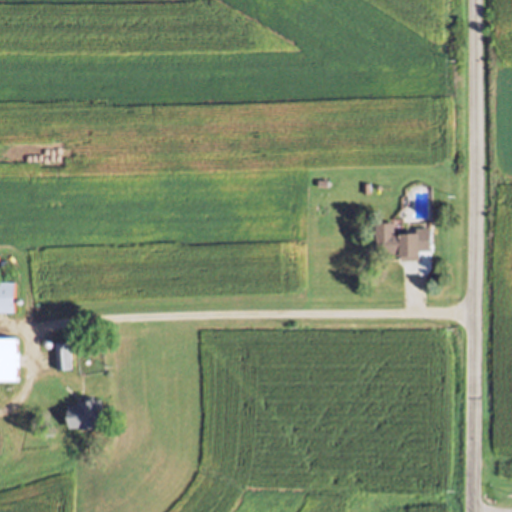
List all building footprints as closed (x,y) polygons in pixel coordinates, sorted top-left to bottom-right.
[(421,231),(422,255),(401,256),(401,252),(383,253),(383,246),(377,246),(375,222),(394,221),(395,233),(421,231)] [(0,282),(16,282),(16,313),(0,313),(0,282)] [(0,337),(19,337),(19,382),(0,382),(0,337)] [(72,343),(75,371),(58,373),(55,344),(72,343)] [(69,406),(80,405),(80,401),(102,400),(104,429),(84,431),(83,429),(70,430),(69,406)]
